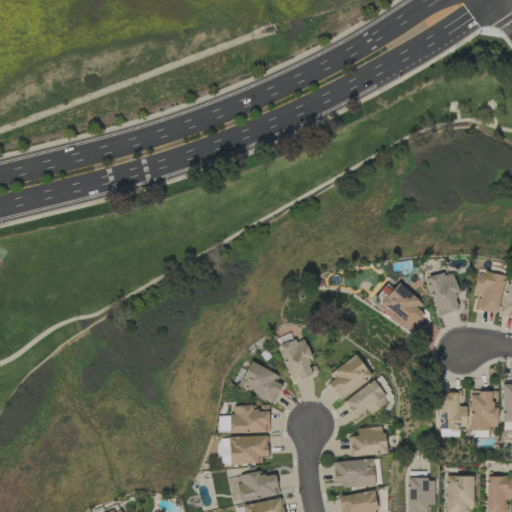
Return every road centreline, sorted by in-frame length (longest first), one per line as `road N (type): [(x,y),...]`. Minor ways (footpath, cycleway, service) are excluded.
road 1 (primary): [(0,210),(249,135),(373,78),(496,0)]
road 2 (primary): [(433,0),(354,54),(239,111),(0,176)]
